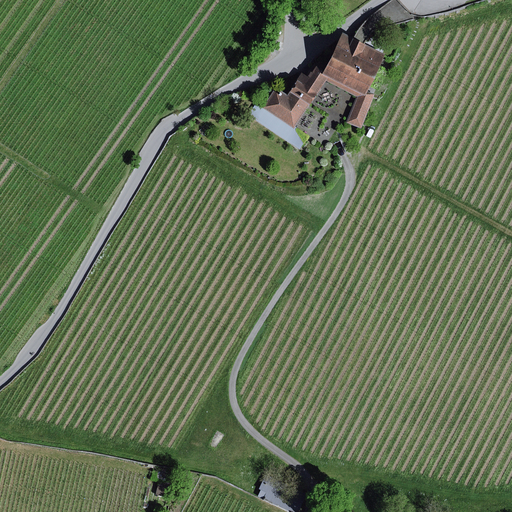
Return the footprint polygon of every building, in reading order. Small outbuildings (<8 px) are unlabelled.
[(385,53),(343,32),(324,70),(329,74),(326,79),(357,95),(366,93),(385,53)] [(302,71),(289,91),(310,104),(326,79),(329,74),(324,70),(316,65),(309,76),(302,71)] [(310,104),(289,91),(287,94),(276,86),(264,104),(257,100),(247,114),(300,149),(309,136),(294,127),(310,104)] [(375,93),(357,95),(346,122),(361,127),(375,93)] [(294,511),(297,511),(306,494),(266,475),(259,489),(266,492),(263,498),(294,511)]
